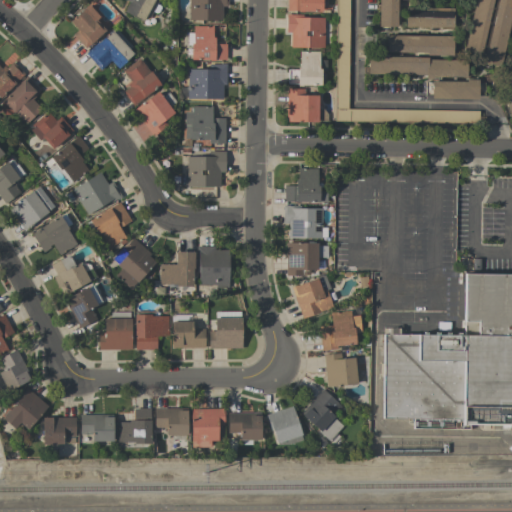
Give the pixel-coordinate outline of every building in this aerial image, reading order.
[(125,0),(129,1),(124,12),(146,22),(157,0),(156,0),(125,0)] [(187,0),(187,19),(222,20),(222,6),(227,6),(227,0),(187,0)] [(320,12),(320,0),(285,0),(285,11),(320,12)] [(336,0),(335,121),(478,123),(478,110),(347,109),(348,0),(336,0)] [(378,0),(378,27),(397,27),(396,0),(378,0)] [(511,5),(511,0),(472,0),(463,52),(481,55),(480,63),(501,67),(511,5)] [(72,35),(85,49),(105,30),(96,20),(99,17),(88,4),(68,22),(77,31),(72,35)] [(453,9),(405,8),(405,27),(452,28),(453,9)] [(323,48),(324,17),(284,16),(284,33),(289,34),(288,47),(323,48)] [(225,60),(224,44),(214,44),(213,26),(188,26),(188,60),(225,60)] [(133,54),(111,30),(85,54),(100,70),(110,61),(118,69),(133,54)] [(453,36),(386,35),(386,53),(452,54),(453,36)] [(320,85),(320,70),(324,70),(324,61),(319,61),(319,51),(298,51),(298,70),(285,70),(285,85),(320,85)] [(466,76),(466,58),(365,57),(365,75),(466,76)] [(160,86),(140,58),(122,71),(132,84),(121,92),(132,106),(160,86)] [(3,70),(0,67),(0,97),(1,98),(24,73),(11,61),(3,70)] [(186,99),(224,99),(225,64),(208,64),(208,70),(187,69),(186,99)] [(511,73),(498,77),(508,120),(511,119),(511,73)] [(26,124),(40,108),(29,98),(39,88),(26,76),(0,102),(0,108),(2,111),(7,106),(26,124)] [(478,81),(430,81),(430,98),(478,99),(478,81)] [(304,89),(286,89),(285,122),(315,122),(316,95),(304,95),(304,89)] [(174,114),(158,91),(133,110),(152,137),(167,126),(163,121),(174,114)] [(211,106),(191,106),(191,112),(182,112),(183,140),(208,139),(208,144),(225,143),(224,118),(212,118),(211,106)] [(72,130),(59,116),(55,120),(45,110),(29,128),(52,151),(72,130)] [(69,183),(89,171),(78,155),(87,150),(78,136),(50,154),(69,183)] [(225,151),(207,151),(207,157),(185,156),(185,186),(219,187),(219,172),(225,172),(225,151)] [(18,178),(6,161),(0,165),(0,198),(4,204),(20,192),(12,182),(18,178)] [(318,168),(296,168),(295,186),(283,185),(282,202),(326,203),(326,191),(317,191),(318,168)] [(87,215),(120,196),(112,181),(107,184),(100,172),(71,189),(87,215)] [(8,209),(24,230),(54,207),(38,186),(8,209)] [(90,219),(106,249),(125,238),(120,228),(130,222),(119,202),(90,219)] [(282,224),(287,224),(287,238),(320,238),(321,208),(282,207),(282,224)] [(76,244),(59,216),(30,233),(41,252),(53,246),(58,255),(76,244)] [(114,275),(130,289),(156,261),(132,238),(121,250),(126,254),(115,265),(120,269),(114,275)] [(316,274),(317,243),(285,242),(285,274),(316,274)] [(228,285),(229,248),(198,247),(196,285),(228,285)] [(157,285),(193,286),(194,252),(172,251),(172,264),(158,264),(157,285)] [(62,294),(89,282),(80,262),(73,265),(69,256),(48,265),(62,294)] [(511,273),(511,422),(380,419),(383,328),(398,328),(398,333),(460,335),(462,273),(511,273)] [(290,288),(302,318),(334,306),(322,276),(290,288)] [(90,309),(102,302),(91,284),(62,301),(78,329),(96,319),(90,309)] [(359,316),(350,316),(350,311),(329,313),(330,325),(318,326),(320,348),(355,346),(354,333),(360,332),(359,316)] [(209,348),(241,349),(241,313),(210,313),(209,348)] [(156,350),(156,336),(167,336),(168,315),(134,314),(133,349),(156,350)] [(0,354),(7,351),(1,338),(12,334),(4,315),(0,316),(0,354)] [(130,350),(131,319),(103,319),(103,334),(95,333),(95,349),(130,350)] [(171,321),(171,348),(204,348),(204,329),(192,329),(192,321),(171,321)] [(0,357),(6,370),(0,372),(0,377),(7,391),(31,379),(16,349),(0,357)] [(355,357),(342,358),(342,353),(322,354),(324,386),(356,385),(355,357)] [(47,407),(27,388),(1,417),(13,429),(19,423),(26,429),(47,407)] [(300,412),(328,442),(343,427),(330,413),(338,405),(324,390),(300,412)] [(275,447),(302,440),(293,407),(266,414),(275,447)] [(151,409),(132,408),(132,421),(116,421),(116,443),(150,443),(151,409)] [(223,408),(189,409),(189,447),(210,447),(210,441),(217,441),(217,425),(223,425),(223,408)] [(186,436),(187,409),(153,409),(153,428),(162,428),(162,435),(186,436)] [(226,413),(226,433),(239,433),(239,440),(260,440),(261,414),(226,413)] [(112,441),(112,415),(78,416),(79,434),(89,434),(89,442),(112,441)] [(74,417),(38,418),(38,445),(63,444),(62,437),(75,437),(74,417)]
